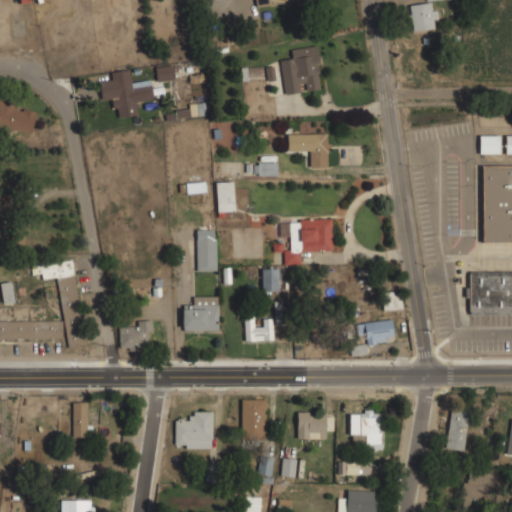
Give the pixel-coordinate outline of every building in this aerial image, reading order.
[(7,0),(7,6),(0,5),(0,35),(29,35),(29,0),(7,0)] [(434,30),(433,3),(406,4),(407,31),(434,30)] [(288,49),(290,60),(278,61),(283,95),(322,90),(316,45),(288,49)] [(173,80),(173,68),(155,68),(156,80),(173,80)] [(101,72),(106,118),(136,115),(131,69),(101,72)] [(0,127),(30,133),(34,112),(0,104),(0,127)] [(327,168),(327,133),(301,133),(301,151),(308,151),(308,168),(327,168)] [(478,154),(499,154),(499,135),(478,135),(478,154)] [(511,154),(511,135),(503,135),(503,154),(511,154)] [(275,174),(275,163),(257,163),(257,174),(275,174)] [(481,241),(511,241),(511,271),(467,271),(466,314),(511,314),(511,167),(481,167),(481,241)] [(215,212),(232,212),(232,182),(215,182),(215,212)] [(186,192),(204,192),(204,183),(186,183),(186,192)] [(331,220),(279,220),(279,238),(287,238),(287,249),(282,249),(282,264),(299,264),(299,252),(331,252),(331,220)] [(195,229),(195,270),(215,270),(215,229),(195,229)] [(59,320),(0,320),(0,339),(65,339),(65,346),(78,346),(78,263),(32,263),(32,272),(40,271),(40,278),(58,278),(59,320)] [(277,267),(260,267),(260,292),(277,292),(277,267)] [(0,304),(11,304),(11,282),(0,282),(0,304)] [(381,311),(401,309),(399,291),(380,293),(381,311)] [(217,331),(217,296),(191,296),(191,307),(181,307),(181,331),(217,331)] [(281,323),(280,305),(273,305),(274,324),(281,323)] [(271,319),(261,319),(261,327),(252,327),(252,317),(243,317),(243,341),(271,341),(271,319)] [(365,345),(394,341),(391,319),(362,322),(365,345)] [(148,321),(117,321),(117,350),(148,350),(148,321)] [(265,399),(240,399),(239,440),(264,440),(265,399)] [(71,437),(87,437),(87,401),(71,401),(71,437)] [(443,448),(463,451),(469,408),(449,406),(443,448)] [(211,412),(187,412),(187,421),(173,421),(173,448),(210,448),(211,412)] [(296,439),(325,439),(325,412),(296,412),(296,439)] [(380,446),(380,414),(344,414),(344,436),(350,436),(350,446),(380,446)] [(271,474),(271,457),(257,457),(257,474),(271,474)] [(294,477),(295,458),(280,457),(279,476),(294,477)] [(337,474),(358,474),(358,462),(337,462),(337,474)] [(490,471),(462,471),(462,499),(490,499),(490,471)] [(370,511),(371,511),(375,511),(376,491),(346,490),(345,499),(337,499),(337,511),(344,511),(370,511)] [(259,511),(259,497),(243,496),(242,511),(259,511)] [(91,511),(91,500),(58,500),(58,511),(91,511)]
